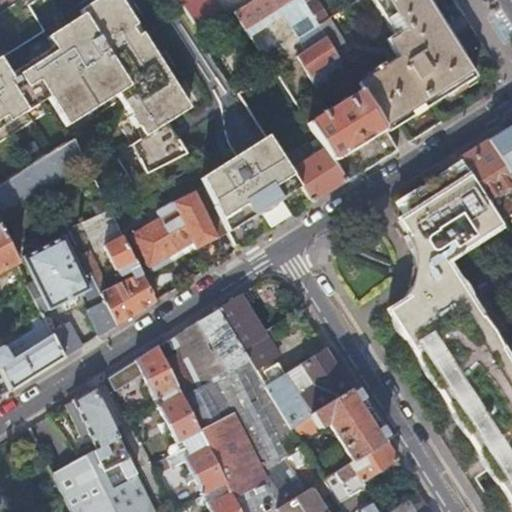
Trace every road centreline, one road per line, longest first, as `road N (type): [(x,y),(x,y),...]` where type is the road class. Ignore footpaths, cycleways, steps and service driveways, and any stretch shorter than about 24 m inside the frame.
road 1 (unknown): [(319,223),(174,34),(135,50),(109,20),(91,14),(0,84)]
road 2 (residential): [(278,248),(0,421)]
road 3 (residential): [(446,511),(278,248)]
road 4 (residential): [(511,104),(278,248)]
